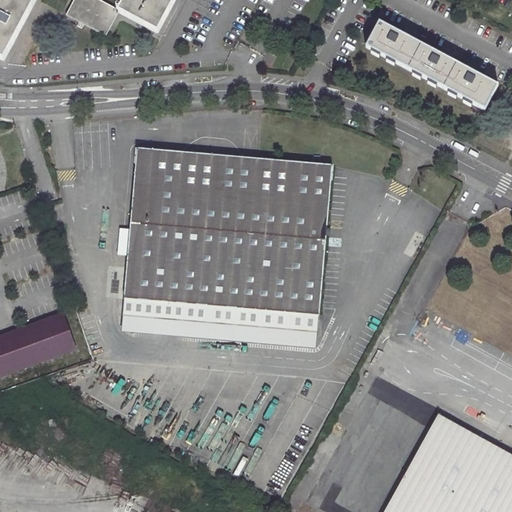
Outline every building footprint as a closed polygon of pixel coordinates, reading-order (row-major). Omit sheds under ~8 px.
[(0,0),(0,57),(5,60),(21,30),(36,0),(0,0)] [(100,0),(73,0),(66,15),(105,36),(118,12),(119,10),(116,8),(100,0)] [(124,0),(119,10),(118,12),(157,32),(173,2),(174,0),(124,0)] [(379,22),(366,47),(485,110),(497,86),(379,22)] [(129,255),(125,298),(319,315),(332,165),(137,148),(134,186),(131,222),(131,229),(129,255)] [(125,185),(122,222),(131,222),(134,186),(125,185)] [(121,228),(119,254),(129,255),(131,229),(121,228)] [(316,349),(319,315),(125,298),(122,332),(316,349)] [(0,336),(0,376),(77,348),(64,313),(0,336)] [(511,511),(511,455),(437,415),(384,511),(511,511)]
